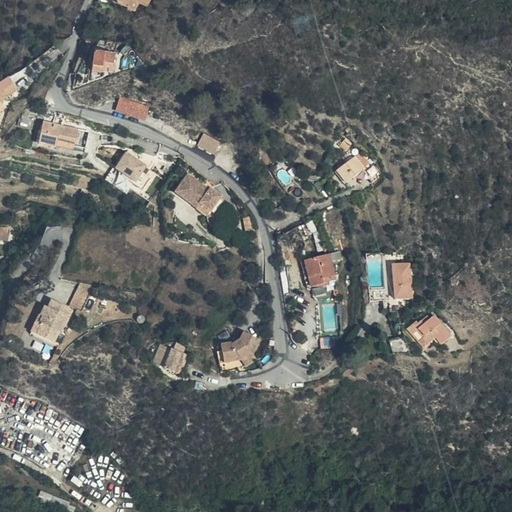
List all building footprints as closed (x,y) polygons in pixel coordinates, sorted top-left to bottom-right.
[(117,0),(132,9),(136,1),(143,6),(146,0),(117,0)] [(112,70),(116,71),(118,61),(97,57),(93,71),(111,75),(112,70)] [(16,89),(9,82),(0,88),(0,117),(5,101),(16,89)] [(150,119),(154,107),(125,97),(120,109),(150,119)] [(25,120),(22,123),(22,130),(34,134),(37,123),(25,120)] [(47,120),(42,136),(49,137),(46,151),(57,155),(59,148),(88,156),(94,131),(47,120)] [(220,142),(203,134),(197,146),(214,154),(220,142)] [(49,137),(42,136),(39,149),(46,151),(49,137)] [(134,182),(143,189),(152,177),(146,172),(150,167),(128,151),(117,166),(110,176),(128,190),(131,187),(134,182)] [(343,156),(324,171),(332,181),(352,167),(343,156)] [(366,175),(361,164),(353,170),(359,178),(366,175)] [(206,206),(218,211),(227,195),(213,189),(212,190),(189,179),(179,200),(203,211),(206,206)] [(317,287),(325,286),(323,280),(334,278),(330,258),(305,263),(308,280),(314,280),(317,287)] [(408,265),(390,266),(393,300),(411,299),(408,265)] [(52,297),(64,280),(54,279),(51,276),(41,291),(52,297)] [(81,281),(71,304),(81,309),(92,285),(81,281)] [(20,324),(40,336),(50,320),(47,319),(56,304),(36,291),(31,297),(30,297),(24,305),(27,306),(23,313),(25,315),(20,324)] [(39,338),(40,336),(20,324),(25,315),(23,313),(27,306),(24,305),(12,322),(39,338)] [(135,318),(136,313),(132,310),(129,310),(127,312),(127,315),(130,319),(135,318)] [(418,334),(423,341),(431,336),(436,342),(446,335),(429,311),(426,314),(423,312),(415,319),(412,316),(402,324),(413,339),(418,334)] [(224,361),(240,359),(242,359),(250,352),(253,352),(254,349),(259,336),(243,330),(239,337),(233,344),(221,347),(224,361)] [(418,345),(423,341),(418,334),(413,339),(418,345)] [(400,335),(384,338),(386,351),(410,350),(400,335)] [(250,352),(242,359),(246,369),(257,360),(254,349),(253,352),(250,352)] [(166,368),(181,377),(187,354),(172,350),(166,368)] [(0,411),(0,426),(10,433),(20,440),(36,415),(7,399),(0,411)] [(20,440),(19,441),(21,442),(24,444),(38,454),(45,461),(65,432),(36,415),(20,440)] [(10,433),(8,436),(19,441),(20,440),(10,433)] [(19,441),(8,436),(3,443),(19,453),(24,444),(21,442),(19,441)]
